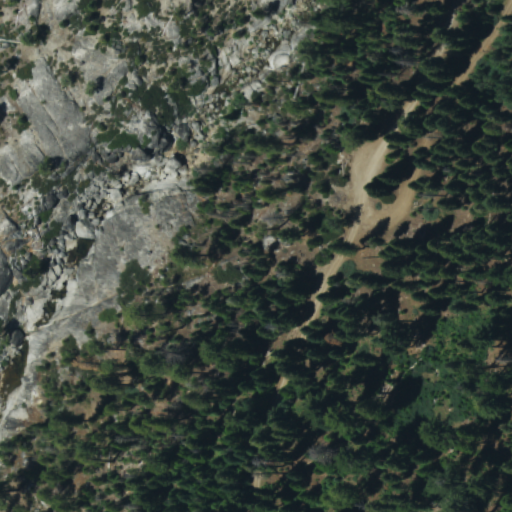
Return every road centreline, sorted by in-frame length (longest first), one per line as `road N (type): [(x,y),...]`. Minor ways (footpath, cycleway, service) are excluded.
road 1 (residential): [(249,511),(261,439),(349,246),(403,78),(428,57)]
road 2 (track): [(428,57),(439,77),(455,76),(506,0)]
